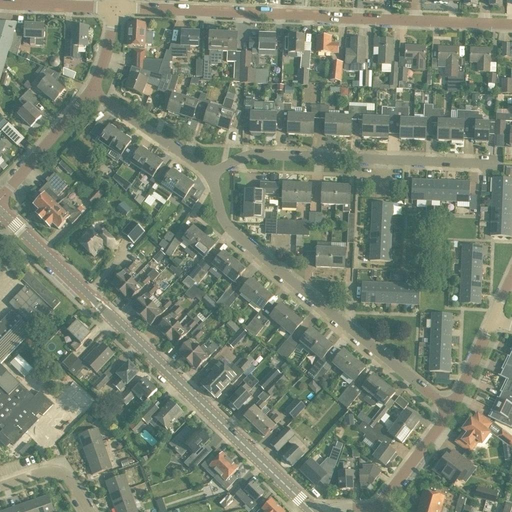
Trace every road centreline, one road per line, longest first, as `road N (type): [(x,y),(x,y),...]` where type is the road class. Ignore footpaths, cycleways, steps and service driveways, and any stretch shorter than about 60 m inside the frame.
road 1 (secondary): [(312,511),(0,210)]
road 2 (residential): [(511,25),(116,7)]
road 3 (residential): [(449,409),(230,229),(212,175)]
road 4 (residential): [(500,164),(257,155),(212,175)]
road 5 (residential): [(212,175),(92,90)]
road 6 (residential): [(0,198),(92,90)]
road 7 (residential): [(378,507),(449,409)]
